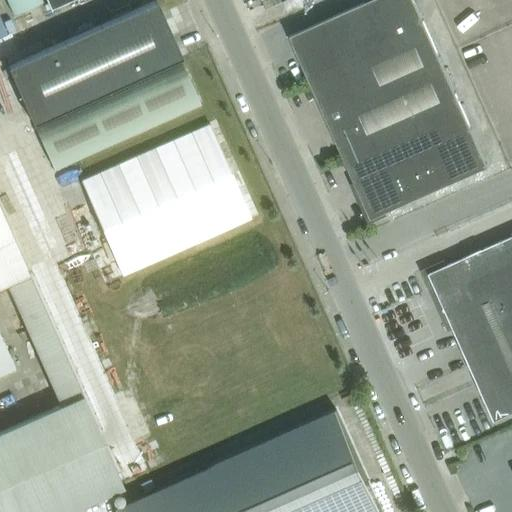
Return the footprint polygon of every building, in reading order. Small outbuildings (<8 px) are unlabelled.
[(5,0),(13,16),(42,3),(41,0),(5,0)] [(45,0),(50,10),(73,0),(45,0)] [(288,12),(306,4),(304,0),(285,0),(283,1),(288,12)] [(413,0),(368,0),(289,35),(370,218),(487,166),(413,0)] [(181,58),(156,1),(22,60),(8,67),(33,123),(179,59),(181,58)] [(200,104),(182,65),(35,130),(53,169),(200,104)] [(209,124),(81,181),(121,274),(250,217),(209,124)] [(60,405),(0,431),(0,511),(65,511),(123,487),(29,277),(28,274),(0,210),(0,373),(14,368),(0,337),(0,286),(6,284),(60,405)] [(511,235),(428,273),(445,311),(494,420),(511,411),(511,235)] [(381,511),(336,409),(112,508),(113,511),(381,511)]
